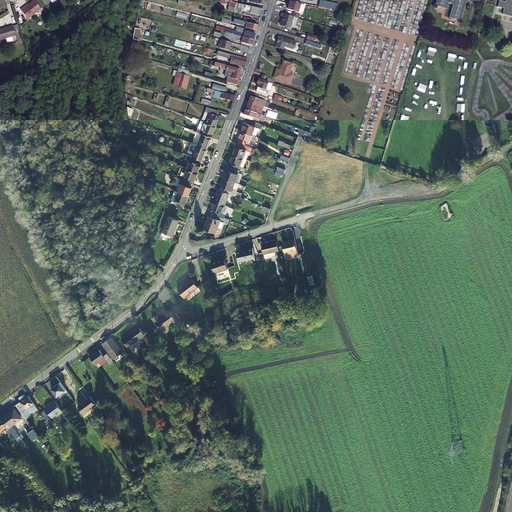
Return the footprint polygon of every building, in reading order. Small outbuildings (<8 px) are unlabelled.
[(290,0),(289,6),(300,9),(302,0),(299,0),(290,0)] [(436,0),(435,3),(432,5),(434,8),(437,6),(446,9),(448,3),(453,4),(449,18),(454,19),(458,0),(436,0)] [(458,0),(454,19),(458,20),(459,24),(462,22),(461,18),(466,0),(458,0)] [(511,0),(505,0),(505,2),(500,0),(498,7),(504,8),(502,14),(511,17),(511,0)] [(28,20),(41,10),(34,1),(24,9),(23,8),(21,10),(28,20)] [(239,7),(240,3),(231,1),(228,10),(234,12),(235,7),(240,8),(240,7),(239,7)] [(240,7),(240,8),(251,11),(250,13),(261,15),(262,8),(240,3),(239,7),(240,7)] [(282,26),(292,29),(296,17),(283,13),(282,17),(284,18),(282,26)] [(241,23),(240,24),(245,26),(245,28),(257,31),(258,25),(251,23),(243,21),(240,20),(240,23),(241,23)] [(13,27),(0,30),(0,40),(16,36),(13,27)] [(244,34),(231,30),(230,33),(254,40),(256,34),(245,31),(244,34)] [(252,46),(254,40),(230,33),(225,32),(224,35),(242,41),(241,42),(252,46)] [(284,46),(293,48),(295,42),(279,37),(276,47),(283,50),(284,46)] [(232,43),(222,40),(221,44),(220,43),(219,48),(230,51),(232,43)] [(247,59),(218,51),(217,53),(219,53),(219,54),(231,58),(230,62),(245,67),(247,59)] [(277,69),(274,78),(290,83),(293,74),(289,73),(293,63),(283,61),(280,70),(277,69)] [(226,83),(239,86),(241,81),(238,80),(241,70),(223,65),(222,69),(226,70),(226,71),(234,73),(232,78),(228,77),(226,83)] [(184,89),(189,72),(182,69),(178,68),(176,77),(179,78),(179,80),(177,87),(184,89)] [(261,79),(259,78),(257,84),(259,84),(257,91),(269,95),(270,90),(273,83),(268,82),(265,80),(261,79)] [(213,84),(211,89),(214,90),(225,93),(227,88),(213,84)] [(220,98),(232,101),(233,96),(225,93),(214,90),(213,94),(214,94),(213,97),(220,99),(220,98)] [(264,106),(266,107),(268,102),(256,98),(257,95),(251,93),(248,101),(264,106)] [(282,95),(276,93),(273,100),(280,102),(282,95)] [(246,109),(261,115),(264,106),(248,101),(246,109)] [(219,118),(216,116),(218,111),(205,107),(200,120),(216,126),(219,118)] [(259,120),(260,119),(264,121),(266,116),(261,115),(246,109),(244,114),(259,120)] [(209,132),(212,133),(216,126),(200,120),(196,132),(199,133),(202,134),(207,136),(209,132)] [(255,126),(245,123),(242,131),(253,135),(256,127),(262,129),(263,125),(256,122),(255,126)] [(242,131),(239,139),(241,139),(250,142),(253,135),(242,131)] [(207,136),(202,134),(197,146),(207,149),(211,138),(207,136)] [(250,142),(241,139),(240,143),(252,148),(253,144),(250,142)] [(252,148),(240,143),(238,146),(251,151),(252,148)] [(200,160),(202,161),(207,149),(197,146),(193,157),(200,160)] [(251,151),(238,146),(236,146),(233,154),(247,160),(251,151)] [(233,154),(230,162),(232,163),(244,168),(247,160),(233,154)] [(199,164),(200,160),(193,157),(190,156),(187,155),(185,158),(190,160),(187,168),(197,173),(201,164),(199,164)] [(240,170),(243,172),(244,168),(232,163),(230,167),(240,170)] [(194,180),(197,173),(187,168),(183,167),(181,171),(182,171),(180,175),(182,175),(181,179),(182,180),(192,184),(193,179),(194,180)] [(224,177),(235,182),(238,173),(229,170),(227,169),(224,177)] [(191,188),(190,187),(192,184),(182,180),(181,179),(180,179),(176,177),(173,185),(179,188),(178,192),(188,196),(191,188)] [(232,190),(235,182),(224,177),(221,186),(222,186),(232,190)] [(215,201),(225,204),(229,193),(220,189),(219,189),(215,201)] [(188,196),(178,192),(174,190),(170,199),(171,201),(174,202),(173,203),(182,208),(184,204),(188,196)] [(225,204),(215,201),(212,208),(222,212),(225,204)] [(450,213),(447,203),(441,207),(445,219),(453,217),(452,212),(450,213)] [(222,212),(212,208),(210,212),(211,213),(224,218),(226,213),(222,212)] [(204,228),(216,232),(218,227),(221,228),(225,218),(224,218),(211,213),(209,216),(209,215),(204,228)] [(162,231),(172,235),(178,220),(168,216),(162,231)] [(262,245),(265,255),(276,252),(280,251),(278,241),(262,245)] [(296,241),(283,243),(286,253),(287,258),(300,255),(298,250),(296,241)] [(256,259),(254,249),(249,250),(250,251),(242,253),(242,251),(237,253),(240,263),(256,259)] [(226,260),(218,263),(217,261),(212,263),(216,274),(229,269),(226,260)] [(186,299),(199,288),(193,280),(179,290),(186,299)] [(160,318),(158,315),(153,318),(157,324),(162,332),(177,321),(171,311),(160,318)] [(133,331),(138,339),(145,334),(139,326),(133,331)] [(138,339),(133,331),(122,338),(128,346),(138,339)] [(105,343),(104,343),(115,359),(124,353),(113,337),(105,343)] [(106,358),(104,355),(101,350),(91,357),(97,364),(106,358)] [(112,359),(108,352),(104,355),(106,358),(109,361),(112,359)] [(58,397),(67,391),(60,382),(51,388),(58,397)] [(33,408),(35,406),(37,405),(30,395),(17,405),(25,415),(29,412),(27,409),(31,405),(33,408)] [(79,405),(84,412),(97,403),(91,396),(79,405)] [(162,399),(169,410),(171,408),(172,407),(165,397),(162,399)] [(47,408),(53,417),(63,409),(57,401),(47,408)] [(37,405),(35,406),(42,416),(44,415),(42,412),(37,405)] [(7,426),(8,427),(12,425),(21,418),(15,409),(2,418),(7,426)] [(53,420),(45,410),(42,412),(44,415),(46,418),(50,423),(53,420)] [(36,431),(40,436),(52,426),(50,423),(46,418),(42,421),(45,424),(36,431)] [(17,429),(15,430),(12,425),(8,427),(16,438),(21,434),(17,429)] [(1,443),(5,449),(9,446),(5,440),(1,443)]
